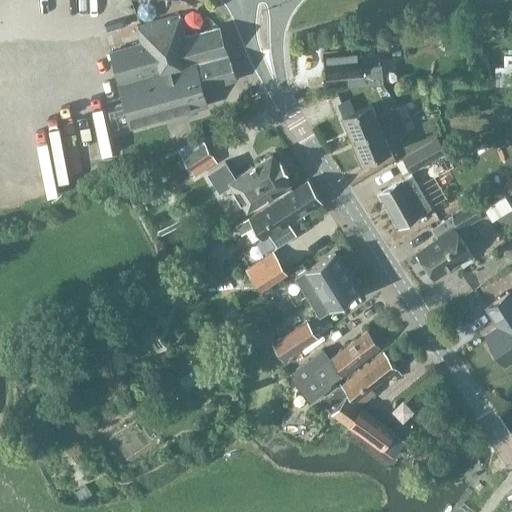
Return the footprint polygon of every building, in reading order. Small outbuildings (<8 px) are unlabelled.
[(236,81),(219,28),(186,36),(180,14),(138,25),(143,43),(112,51),(120,83),(119,83),(125,103),(110,107),(117,131),(208,106),(204,90),(236,81)] [(324,52),(327,80),(346,78),(347,87),(383,84),(381,64),(361,66),(359,48),(324,52)] [(393,122),(409,115),(405,104),(389,111),(390,114),(378,118),(372,104),(342,116),(352,139),(381,127),(393,122)] [(409,115),(393,122),(398,133),(414,126),(409,115)] [(362,163),(391,150),(381,127),(352,139),(362,163)] [(445,153),(456,146),(448,132),(437,138),(437,137),(402,157),(410,172),(426,163),(433,176),(451,165),(445,153)] [(178,149),(183,157),(205,143),(201,136),(178,149)] [(195,176),(217,162),(205,143),(183,157),(195,176)] [(289,173),(284,166),(280,159),(277,160),(273,153),(235,177),(225,162),(208,172),(219,190),(229,183),(247,212),(292,183),(287,175),(289,173)] [(342,179),(361,168),(356,159),(337,170),(342,179)] [(418,214),(430,206),(413,176),(401,183),(400,182),(379,194),(397,226),(419,215),(418,214)] [(290,223),(322,203),(308,179),(248,218),(262,240),(275,232),(279,239),(294,230),(290,223)] [(511,202),(511,179),(503,184),(511,202)] [(432,226),(438,237),(416,252),(434,279),(472,253),(454,228),(457,226),(460,230),(482,218),(474,202),(432,226)] [(329,311),(358,292),(333,253),(304,272),(316,290),(307,298),(319,317),(329,311)] [(286,273),(277,258),(250,275),(259,290),(286,273)] [(511,297),(509,293),(486,307),(498,326),(485,334),(491,343),(489,347),(494,356),(499,356),(505,365),(511,360),(511,297)] [(306,322),(271,343),(282,359),(316,338),(306,322)] [(128,329),(140,355),(153,349),(142,323),(128,329)] [(329,359),(314,371),(309,363),(298,373),(297,377),(299,378),(314,397),(327,387),(324,383),(337,373),(341,377),(381,347),(367,330),(329,359)] [(342,401),(331,415),(391,458),(405,440),(360,406),(376,392),(373,388),(397,369),(385,353),(340,386),(335,391),(342,401)] [(183,363),(165,380),(176,392),(194,374),(183,363)] [(123,439),(102,449),(109,464),(130,454),(123,439)]
